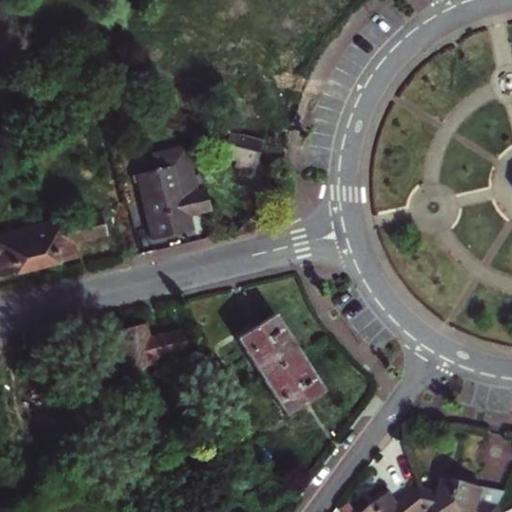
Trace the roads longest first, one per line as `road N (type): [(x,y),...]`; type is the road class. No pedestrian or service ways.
road 1 (residential): [(350,231),(0,319)]
road 2 (tertiary): [(438,21),(385,67),(359,111),(345,162),(350,231)]
road 3 (residential): [(318,511),(436,347)]
road 4 (tertiary): [(350,231),(381,297),(436,347)]
